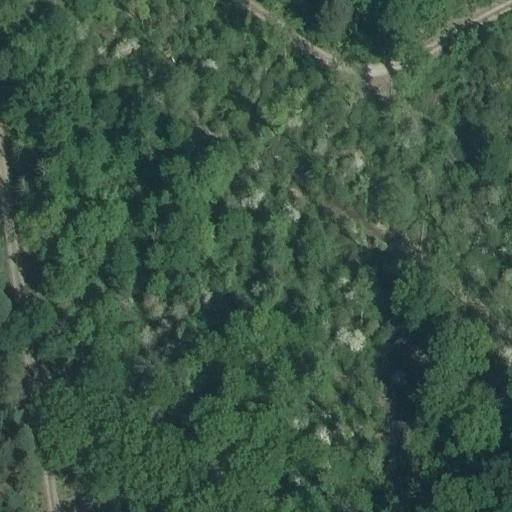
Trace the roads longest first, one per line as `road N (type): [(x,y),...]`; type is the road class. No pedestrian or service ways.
road 1 (track): [(0,129),(63,511)]
road 2 (track): [(226,0),(316,58),(404,64),(511,7)]
